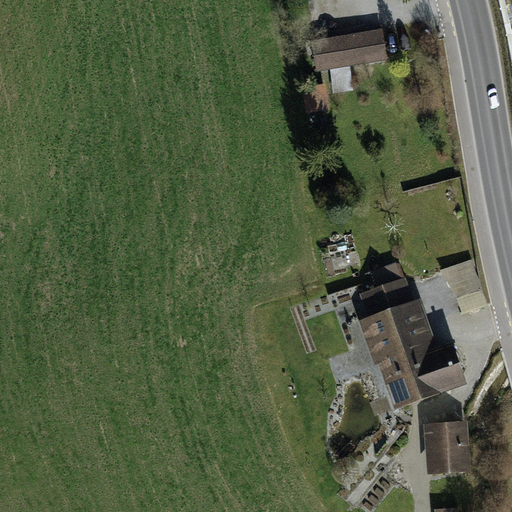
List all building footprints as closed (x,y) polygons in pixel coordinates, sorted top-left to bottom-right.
[(380,30),(314,42),(319,71),(385,60),(380,30)] [(306,110),(322,107),(319,87),(303,90),(306,110)] [(471,261),(441,272),(458,298),(464,313),(490,304),(485,289),(481,290),(471,261)] [(402,282),(365,295),(374,318),(370,320),(400,404),(461,382),(449,349),(429,356),(402,282)] [(461,427),(432,429),(434,468),(464,466),(461,427)]
